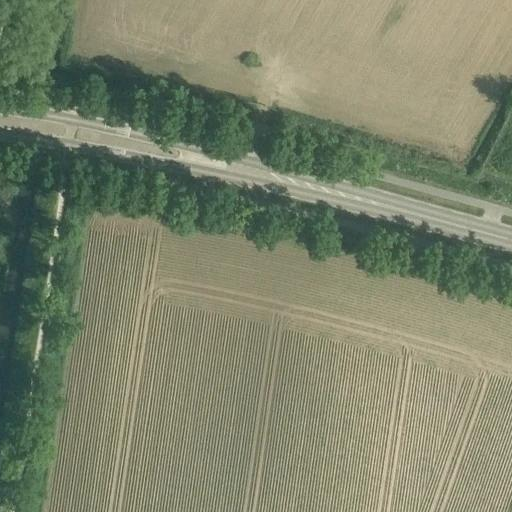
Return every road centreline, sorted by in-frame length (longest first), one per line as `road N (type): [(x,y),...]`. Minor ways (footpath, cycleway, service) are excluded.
road 1 (secondary): [(450,224),(422,209),(0,107)]
road 2 (secondary): [(0,133),(450,224)]
